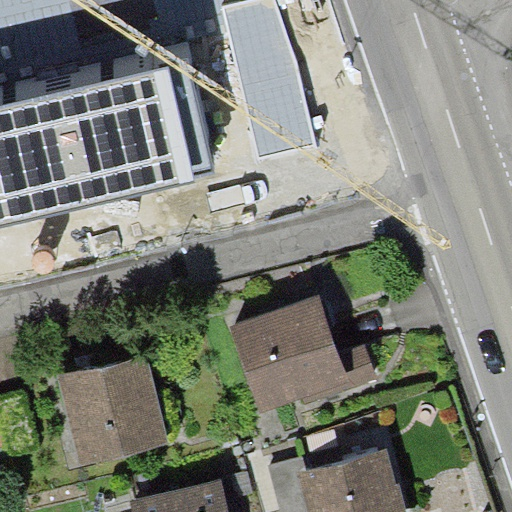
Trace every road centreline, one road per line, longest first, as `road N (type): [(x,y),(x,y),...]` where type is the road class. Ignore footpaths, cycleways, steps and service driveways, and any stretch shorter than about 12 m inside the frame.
road 1 (residential): [(0,315),(466,198)]
road 2 (primary): [(466,198),(399,0)]
road 3 (primary): [(511,325),(466,198)]
